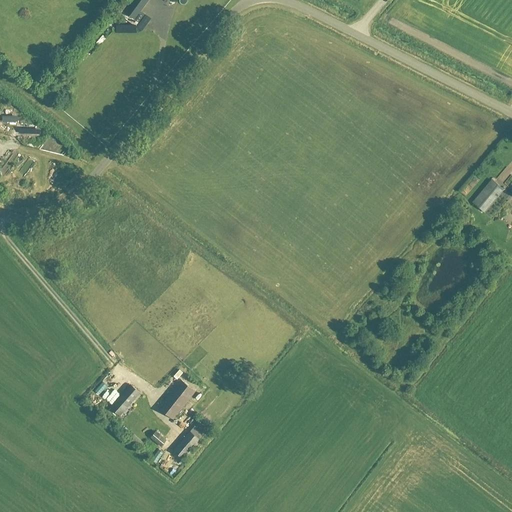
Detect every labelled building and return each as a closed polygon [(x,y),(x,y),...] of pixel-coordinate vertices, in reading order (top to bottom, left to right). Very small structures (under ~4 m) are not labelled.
[(169,0),(171,1),(171,0),(133,0),(125,12),(135,19),(149,0),(169,0)] [(103,34),(97,41),(100,44),(106,37),(103,34)] [(12,152),(3,168),(9,172),(18,156),(12,152)] [(503,190),(492,180),(473,203),(484,212),(503,190)] [(173,419),(196,391),(181,379),(158,407),(173,419)] [(109,408),(120,417),(141,393),(131,385),(109,408)] [(182,459),(199,439),(190,431),(173,451),(182,459)] [(161,447),(166,441),(156,432),(150,438),(161,447)]
